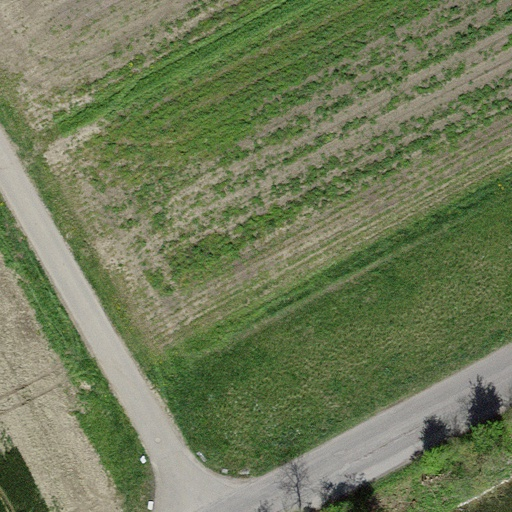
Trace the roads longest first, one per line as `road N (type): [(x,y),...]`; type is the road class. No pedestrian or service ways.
road 1 (residential): [(0,144),(199,511)]
road 2 (unclassified): [(252,511),(511,376)]
